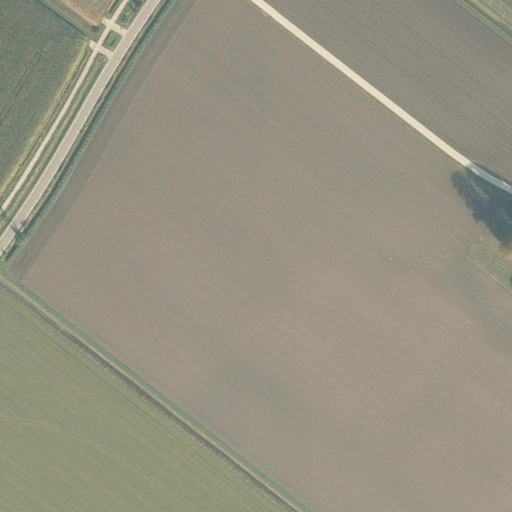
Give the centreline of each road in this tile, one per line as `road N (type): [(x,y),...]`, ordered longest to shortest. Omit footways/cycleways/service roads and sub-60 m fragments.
road 1 (unknown): [(260,0),(499,181)]
road 2 (tertiary): [(0,246),(153,0)]
